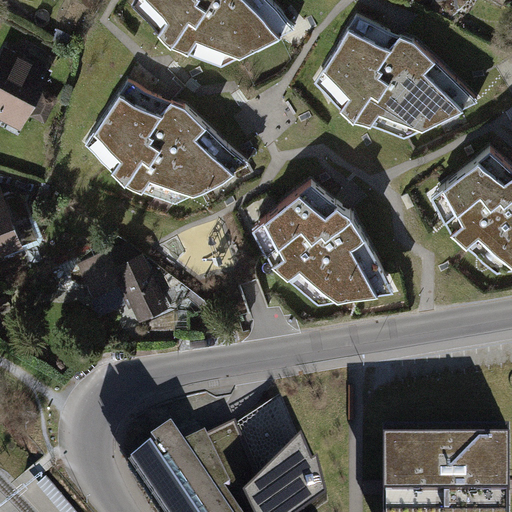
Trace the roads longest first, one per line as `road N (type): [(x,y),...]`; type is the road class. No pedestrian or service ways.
road 1 (residential): [(149,372),(511,314)]
road 2 (residential): [(121,511),(86,451),(87,421),(109,386),(149,372)]
